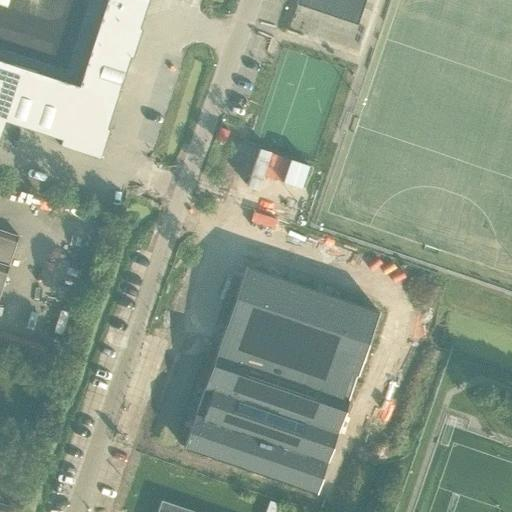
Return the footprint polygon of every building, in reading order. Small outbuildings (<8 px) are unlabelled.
[(106,0),(79,85),(0,59),(0,135),(5,120),(62,138),(60,144),(98,156),(148,0),(106,0)] [(308,0),(309,1),(352,15),(357,0),(308,0)] [(0,289),(18,235),(0,229),(0,289)] [(183,448),(314,493),(377,311),(246,265),(183,448)] [(46,346),(0,331),(0,347),(41,361),(46,346)] [(10,511),(12,507),(0,503),(0,511),(10,511)]
